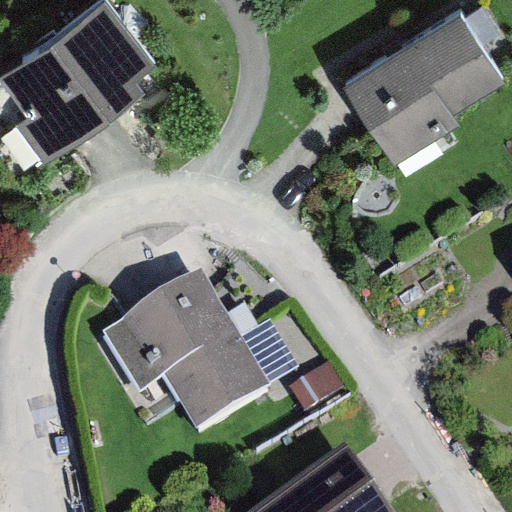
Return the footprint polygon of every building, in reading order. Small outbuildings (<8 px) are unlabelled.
[(151,46),(113,0),(111,0),(11,82),(22,95),(11,104),(46,147),(142,69),(134,59),(151,46)] [(441,133),(490,103),(471,73),(491,61),(471,29),(451,42),(441,26),(328,96),(392,198),(433,173),(423,156),(446,142),(441,133)] [(511,299),(511,275),(501,282),(511,299)] [(193,299),(89,363),(126,423),(151,408),(186,465),(265,416),(193,299)] [(303,402),(276,418),(292,443),(318,428),(303,402)] [(358,511),(331,474),(279,511),(358,511)]
